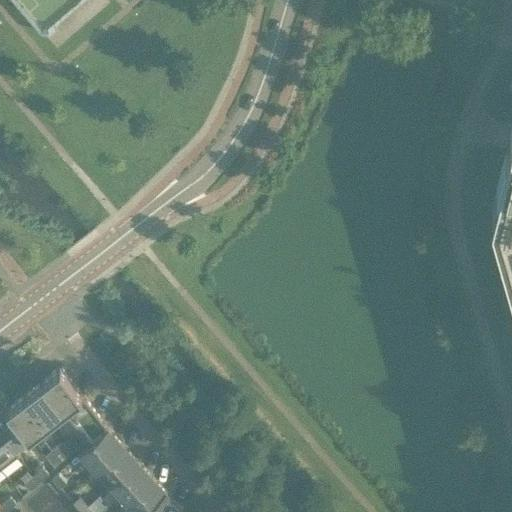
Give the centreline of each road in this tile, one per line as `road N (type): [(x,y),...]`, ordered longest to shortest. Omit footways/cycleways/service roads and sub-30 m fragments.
road 1 (tertiary): [(37,300),(162,207),(209,161),(240,123),(288,0)]
road 2 (residential): [(216,511),(219,505),(37,300)]
